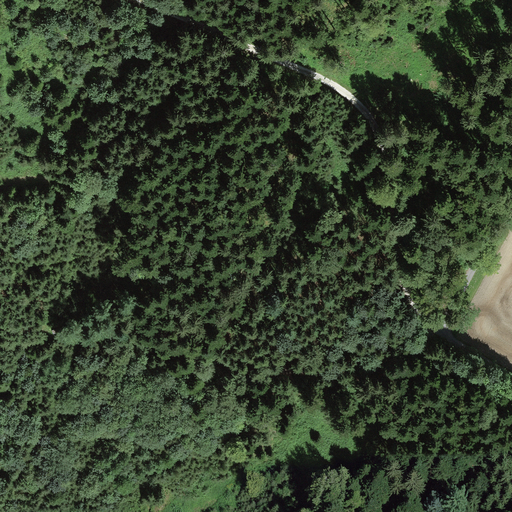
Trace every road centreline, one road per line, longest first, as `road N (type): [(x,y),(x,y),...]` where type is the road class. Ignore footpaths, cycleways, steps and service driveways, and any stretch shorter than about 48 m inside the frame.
road 1 (track): [(141,0),(322,78),(359,104),(386,154),(403,279),(417,309),(443,332)]
road 2 (track): [(511,197),(443,332)]
